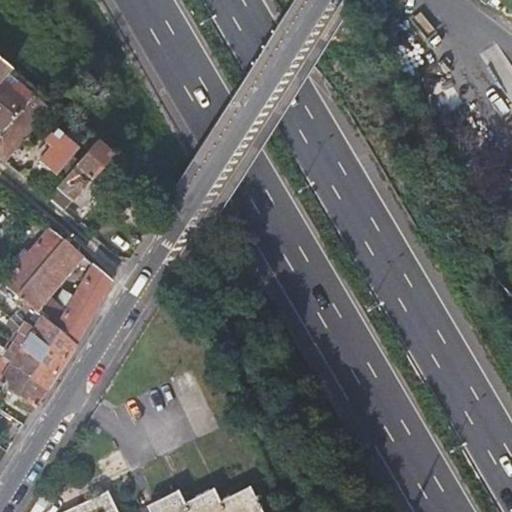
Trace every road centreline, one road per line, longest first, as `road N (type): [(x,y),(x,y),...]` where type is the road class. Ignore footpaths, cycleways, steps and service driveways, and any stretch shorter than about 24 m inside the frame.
road 1 (motorway): [(144,0),(443,511)]
road 2 (motorway): [(511,477),(232,0)]
road 3 (residential): [(142,289),(321,0)]
road 4 (residential): [(0,503),(142,289)]
road 5 (residential): [(142,289),(0,171)]
